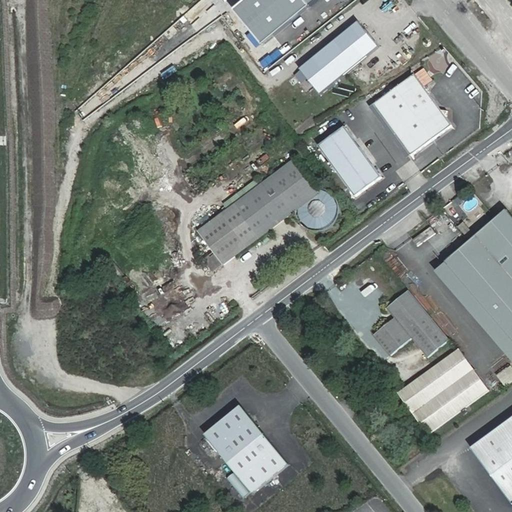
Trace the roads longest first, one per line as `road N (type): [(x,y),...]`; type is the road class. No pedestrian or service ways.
road 1 (secondary): [(484,149),(256,319)]
road 2 (unknown): [(135,409),(32,302),(66,179)]
road 3 (unclassified): [(256,319),(414,511)]
road 4 (secondary): [(256,319),(115,420)]
road 5 (unknown): [(402,168),(465,116),(434,60)]
